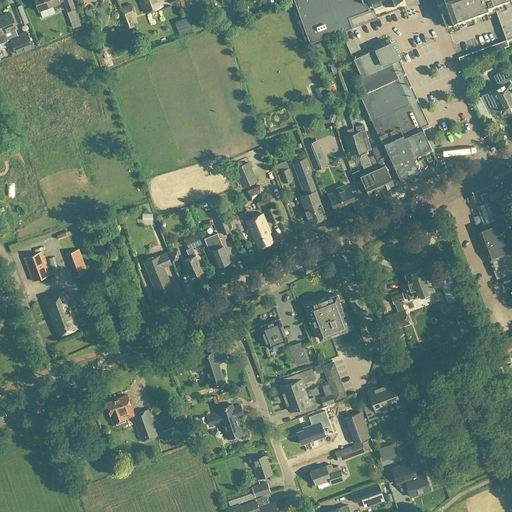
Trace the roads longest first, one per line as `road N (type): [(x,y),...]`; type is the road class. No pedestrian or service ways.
road 1 (secondary): [(0,422),(222,302)]
road 2 (residential): [(299,511),(222,302)]
road 3 (unclassified): [(492,169),(423,0)]
road 4 (secondary): [(337,248),(492,169)]
road 5 (residential): [(337,248),(372,341),(346,360),(356,386)]
road 6 (secondary): [(222,302),(337,248)]
